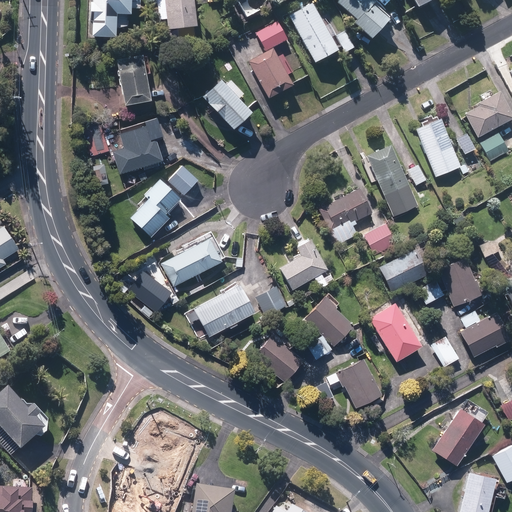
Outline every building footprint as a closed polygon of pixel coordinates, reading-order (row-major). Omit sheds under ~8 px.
[(131,0),(94,0),(95,2),(93,2),(93,19),(94,19),(94,35),(118,36),(118,12),(131,12),(131,0)] [(194,0),(166,0),(169,28),(198,25),(194,0)] [(358,19),(356,21),(373,37),(390,19),(374,4),(377,0),(376,0),(339,0),(338,1),(358,19)] [(313,2),(290,15),(316,62),(339,49),(313,2)] [(258,32),(267,50),(287,38),(278,21),(258,32)] [(345,28),(336,33),(345,51),(355,46),(345,28)] [(274,48),(250,61),(270,98),(294,84),(274,48)] [(152,98),(144,54),(119,59),(127,103),(152,98)] [(253,111),(222,79),(204,97),(235,128),(253,111)] [(465,113),(478,136),(511,116),(511,112),(499,90),(478,101),(480,104),(465,113)] [(441,117),(416,127),(435,175),(460,165),(441,117)] [(114,151),(121,173),(164,159),(157,137),(153,138),(148,125),(121,133),(125,147),(114,151)] [(466,131),(456,136),(464,153),(475,148),(466,131)] [(480,143),(490,160),(508,150),(497,132),(480,143)] [(391,143),(367,154),(393,215),(417,204),(391,143)] [(418,163),(407,168),(416,185),(426,179),(418,163)] [(183,165),(169,180),(184,193),(198,179),(183,165)] [(132,217),(152,235),(170,214),(168,212),(182,196),(161,177),(145,194),(149,198),(132,217)] [(359,186),(319,208),(331,229),(351,218),(352,221),(373,210),(359,186)] [(0,266),(7,262),(3,257),(19,246),(5,224),(0,227),(0,266)] [(364,234),(375,254),(395,244),(385,224),(364,234)] [(161,262),(174,285),(222,258),(209,235),(161,262)] [(280,265),(293,288),(328,268),(310,237),(297,245),(302,253),(280,265)] [(494,237),(479,243),(482,252),(498,246),(494,237)] [(380,266),(393,290),(429,271),(417,247),(380,266)] [(438,267),(454,304),(481,293),(466,256),(438,267)] [(418,288),(427,303),(444,292),(435,278),(418,288)] [(130,289),(136,299),(147,292),(142,283),(130,289)] [(275,285),(256,295),(266,312),(284,302),(275,285)] [(198,312),(211,334),(255,309),(242,287),(198,312)] [(325,295),(305,317),(334,345),(354,324),(335,306),(336,305),(325,295)] [(395,301),(370,316),(396,358),(421,343),(395,301)] [(460,330),(473,355),(510,335),(496,310),(460,330)] [(273,332),(255,354),(286,380),(303,359),(283,343),(284,341),(273,332)] [(0,357),(10,351),(0,334),(0,357)] [(332,348),(322,334),(307,344),(317,359),(332,348)] [(445,335),(431,344),(444,365),(458,356),(445,335)] [(381,392),(363,356),(336,370),(343,384),(345,383),(356,405),(381,392)] [(9,386),(0,394),(0,424),(21,448),(45,427),(9,386)] [(433,448),(457,463),(484,421),(461,406),(433,448)] [(511,461),(504,447),(492,454),(506,480),(511,476),(511,461)] [(129,462),(120,489),(166,503),(174,476),(129,462)] [(459,511),(487,511),(496,476),(469,470),(459,511)] [(230,511),(234,489),(197,483),(192,511),(230,511)] [(0,511),(33,511),(34,501),(32,501),(33,488),(0,486),(0,511)]
